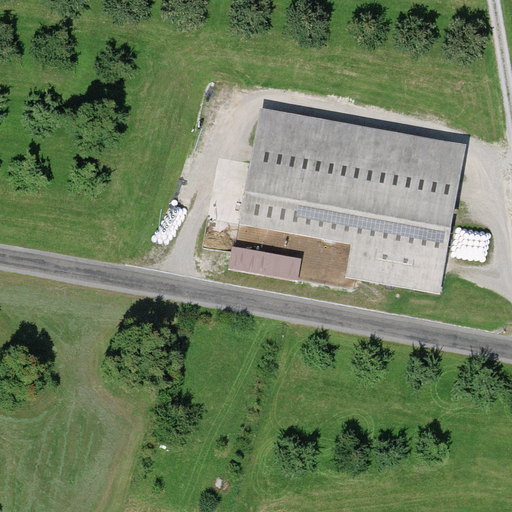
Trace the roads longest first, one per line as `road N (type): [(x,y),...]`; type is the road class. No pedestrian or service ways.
road 1 (unclassified): [(0,259),(511,352)]
road 2 (track): [(492,0),(511,133)]
